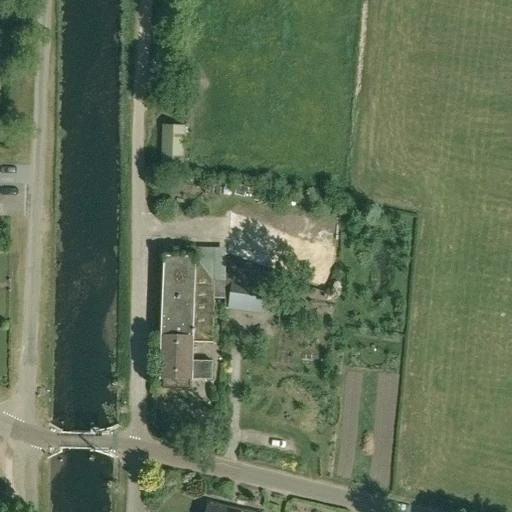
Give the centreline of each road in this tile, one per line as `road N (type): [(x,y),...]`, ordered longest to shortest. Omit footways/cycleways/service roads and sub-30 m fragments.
road 1 (track): [(23,434),(41,0)]
road 2 (track): [(134,511),(140,91)]
road 3 (unclassified): [(136,449),(389,511)]
